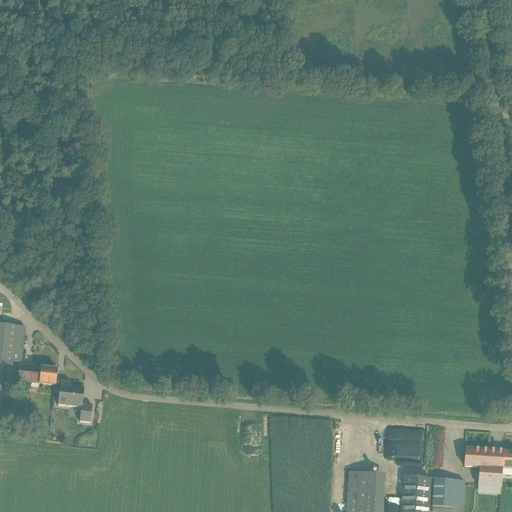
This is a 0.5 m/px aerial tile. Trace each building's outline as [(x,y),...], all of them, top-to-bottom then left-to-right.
[(10,195),(22,195),(22,178),(11,177),(10,195)] [(0,389),(3,362),(0,361),(0,356),(18,358),(22,325),(14,322),(15,314),(0,300),(0,389)] [(22,384),(58,388),(60,370),(24,366),(22,384)] [(64,408),(85,410),(84,423),(98,424),(99,406),(91,405),(92,388),(76,387),(76,382),(66,381),(64,408)] [(422,452),(423,441),(404,440),(404,451),(422,452)] [(465,469),(485,470),(486,450),(466,449),(465,469)] [(505,471),(506,452),(486,450),(485,470),(505,471)] [(377,511),(379,478),(348,476),(345,511),(377,511)] [(425,511),(427,481),(402,479),(400,511),(425,511)] [(463,511),(466,483),(433,481),(430,511),(463,511)]
